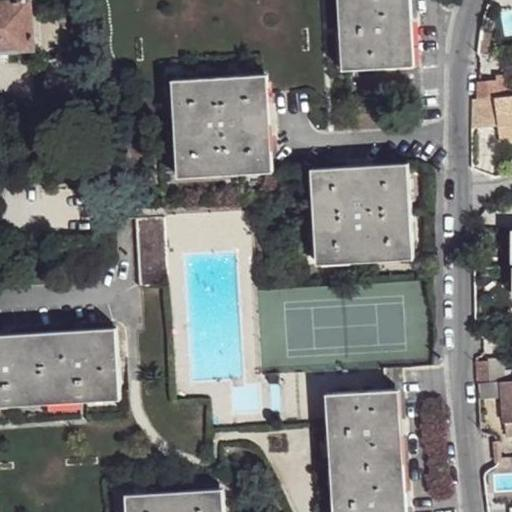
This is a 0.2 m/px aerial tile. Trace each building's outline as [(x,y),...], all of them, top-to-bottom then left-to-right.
[(0,51),(35,49),(31,0),(20,0),(0,1),(0,51)] [(346,0),(350,69),(410,66),(406,0),(346,0)] [(482,31),(478,52),(488,52),(491,31),(482,31)] [(497,96),(511,95),(509,73),(497,76),(497,78),(498,78),(497,96)] [(180,79),(186,175),(268,171),(263,75),(180,79)] [(495,96),(497,96),(498,78),(497,78),(478,80),(478,97),(495,96)] [(511,94),(511,95),(497,96),(495,96),(497,125),(499,140),(511,138),(511,94)] [(497,125),(495,96),(478,97),(474,98),(472,123),(472,128),(497,125)] [(318,257),(415,252),(411,169),(314,175),(318,257)] [(165,217),(139,218),(143,285),(168,284),(165,217)] [(0,340),(0,399),(122,393),(118,333),(0,340)] [(476,359),(477,378),(487,377),(487,359),(476,359)] [(511,378),(502,379),(503,394),(506,421),(511,420),(511,378)] [(503,394),(502,379),(476,381),(477,395),(503,394)] [(402,511),(394,389),(335,392),(341,511),(402,511)] [(226,511),(225,493),(128,499),(128,511),(226,511)]
